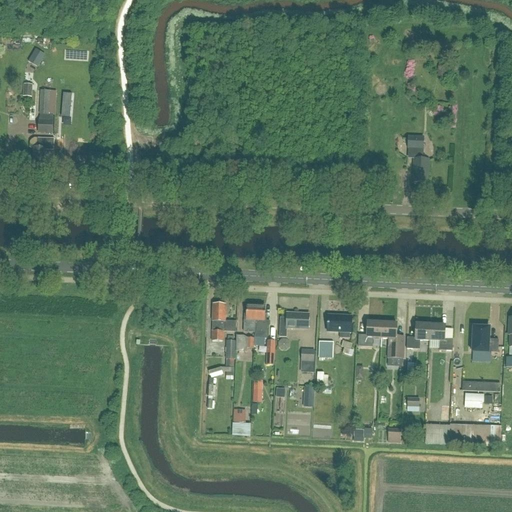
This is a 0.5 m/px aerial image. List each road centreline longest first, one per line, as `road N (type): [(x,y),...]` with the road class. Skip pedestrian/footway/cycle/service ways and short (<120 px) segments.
road 1 (tertiary): [(511,288),(0,263)]
road 2 (unclassified): [(511,215),(0,192)]
